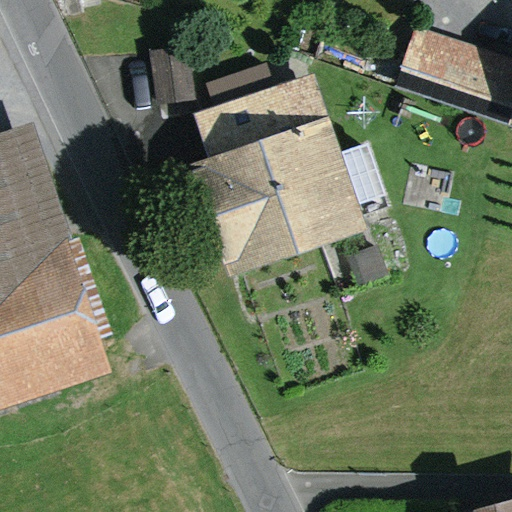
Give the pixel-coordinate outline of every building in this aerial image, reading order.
[(152,52),(159,102),(191,98),(184,48),(152,52)] [(511,122),(511,83),(413,50),(401,83),(511,122)] [(201,172),(230,258),(384,205),(365,147),(333,157),(310,84),(205,119),(221,165),(201,172)] [(0,150),(0,261),(53,244),(19,145),(0,150)] [(0,261),(0,375),(87,347),(53,244),(0,261)]
